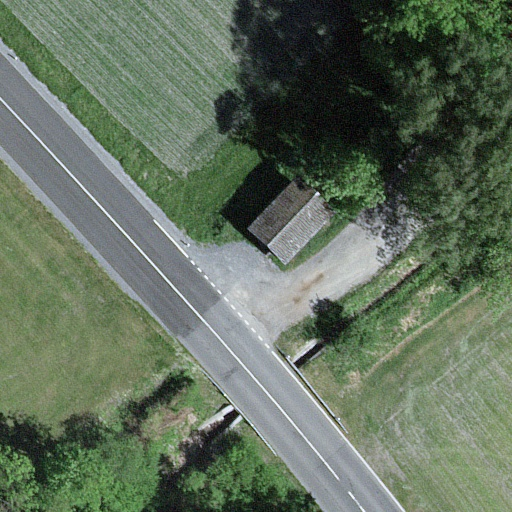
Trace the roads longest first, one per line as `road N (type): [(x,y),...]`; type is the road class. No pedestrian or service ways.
road 1 (primary): [(388,511),(336,440),(0,85)]
road 2 (track): [(451,115),(324,275),(248,347)]
